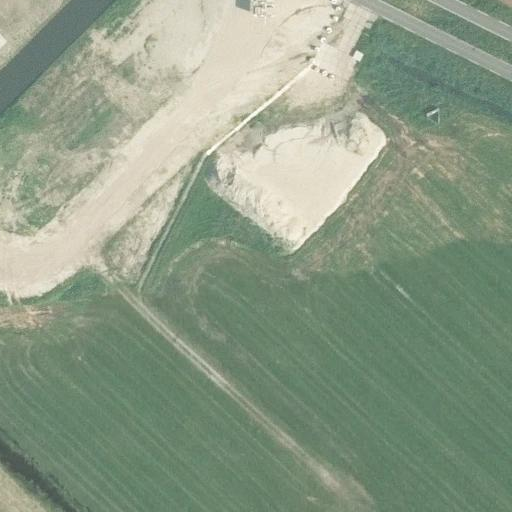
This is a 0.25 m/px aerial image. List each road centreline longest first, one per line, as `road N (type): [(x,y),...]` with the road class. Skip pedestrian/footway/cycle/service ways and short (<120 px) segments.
road 1 (track): [(272,0),(231,102),(84,254),(360,511)]
road 2 (tertiary): [(355,0),(511,77)]
